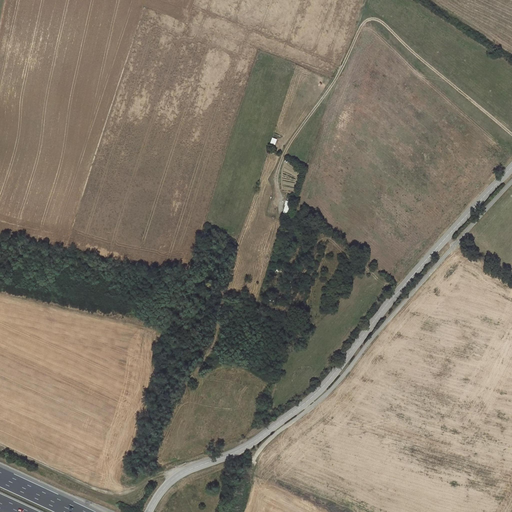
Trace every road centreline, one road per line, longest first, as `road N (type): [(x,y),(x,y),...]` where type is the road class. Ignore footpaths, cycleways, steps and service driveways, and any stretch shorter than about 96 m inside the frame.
road 1 (track): [(511,135),(383,23),(367,20),(280,161),(281,202),(259,289),(247,298),(228,282),(268,182)]
road 2 (unclassified): [(147,511),(172,478),(247,445),(314,395),(511,166)]
road 3 (track): [(0,443),(112,493),(186,469)]
